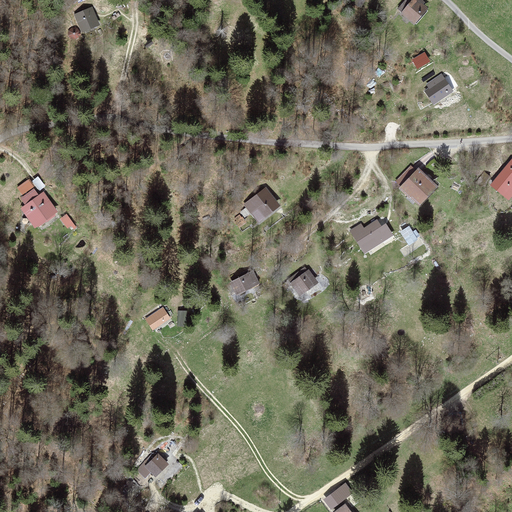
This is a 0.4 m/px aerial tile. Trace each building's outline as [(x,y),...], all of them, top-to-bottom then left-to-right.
[(415,0),(406,0),(398,9),(413,22),(425,8),(421,5),(423,3),(420,0),(417,0),(417,1),(415,0)] [(90,10),(77,16),(83,30),(96,24),(90,10)] [(443,81),(442,80),(425,92),(433,103),(450,91),(444,83),(446,82),(444,79),(443,81)] [(511,160),(492,185),(501,193),(507,185),(511,189),(511,160)] [(399,184),(398,186),(408,195),(406,197),(413,204),(415,202),(420,206),(425,200),(423,199),(438,183),(419,165),(415,168),(411,164),(395,180),(399,184)] [(484,172),(476,182),(481,187),(490,177),(484,172)] [(32,186),(28,180),(17,188),(22,194),(32,186)] [(258,219),(276,205),(265,190),(246,204),(248,207),(241,212),(244,216),(251,211),(258,219)] [(22,199),(26,205),(23,207),(37,225),(54,213),(41,194),(37,197),(33,191),(22,199)] [(245,222),(242,217),(241,218),(239,215),(235,218),(237,221),(235,222),(238,227),(245,222)] [(363,230),(360,226),(352,231),(364,251),(386,236),(381,228),(376,231),(372,225),(363,230)] [(416,239),(408,227),(402,231),(410,243),(416,239)] [(305,268),(288,280),(291,285),(294,283),(300,292),(314,282),(305,268)] [(250,269),(231,279),(238,292),(251,285),(252,288),(258,285),(250,269)] [(169,317),(163,308),(146,320),(153,329),(169,317)] [(461,414),(448,415),(450,428),(463,426),(461,414)] [(157,457),(153,453),(138,469),(145,476),(152,469),(156,472),(165,464),(163,463),(166,460),(160,453),(157,457)]
